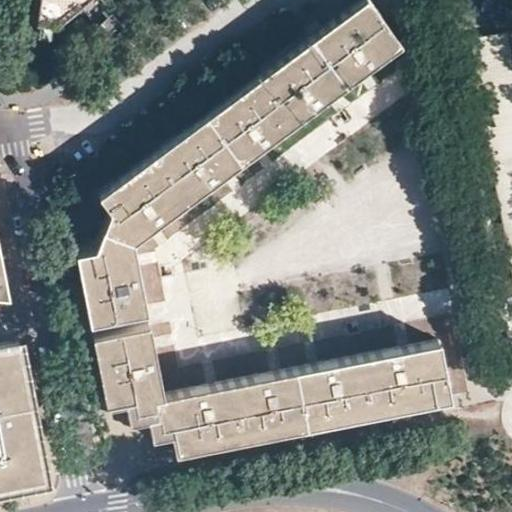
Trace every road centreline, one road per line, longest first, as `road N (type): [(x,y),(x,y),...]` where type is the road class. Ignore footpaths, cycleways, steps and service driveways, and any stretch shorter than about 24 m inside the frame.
road 1 (residential): [(0,122),(9,123),(52,317),(85,511)]
road 2 (secondary): [(410,511),(302,486),(236,491),(156,511)]
